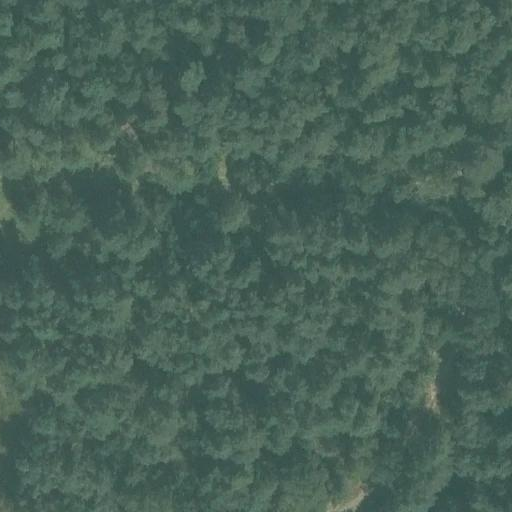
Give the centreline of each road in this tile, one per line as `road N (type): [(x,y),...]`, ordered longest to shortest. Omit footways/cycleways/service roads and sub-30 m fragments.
road 1 (track): [(0,171),(511,181)]
road 2 (track): [(362,511),(369,485),(451,340)]
road 3 (track): [(451,340),(468,308),(487,226),(511,179)]
